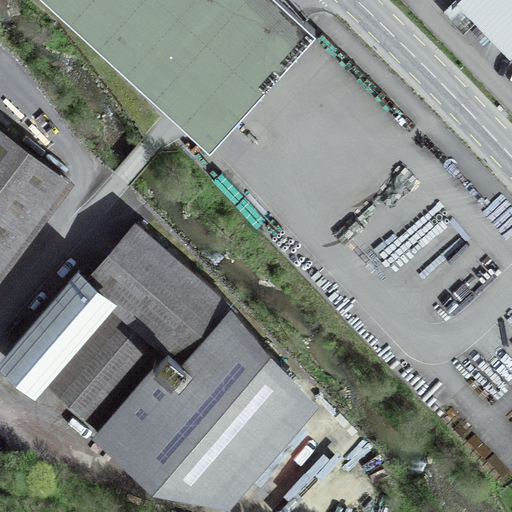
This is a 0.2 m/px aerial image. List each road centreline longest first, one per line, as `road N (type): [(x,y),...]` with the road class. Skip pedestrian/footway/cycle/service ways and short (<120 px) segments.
road 1 (primary): [(356,0),(511,156)]
road 2 (track): [(0,393),(49,453),(179,511)]
